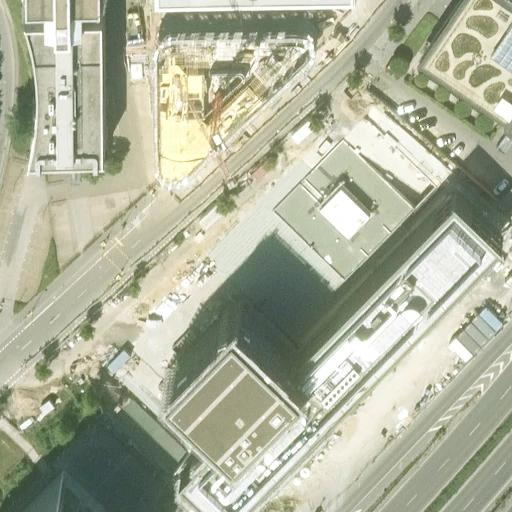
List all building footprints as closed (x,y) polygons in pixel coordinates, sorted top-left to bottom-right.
[(27,0),(28,4),(33,21),(37,38),(39,54),(40,71),(40,91),(36,122),(31,146),(106,144),(105,3),(86,3),(86,0),(27,0)] [(160,65),(155,65),(156,102),(162,102),(162,116),(163,148),(166,155),(172,159),(181,159),(190,154),(197,147),(210,135),(220,124),(224,121),(251,94),(273,73),(285,62),(310,38),(311,31),(309,24),(304,21),(293,20),(293,0),(217,0),(194,1),(178,2),(158,1),(159,12),(159,27),(160,65)] [(511,0),(455,0),(419,54),(505,113),(507,114),(511,117),(511,0)] [(341,184),(320,206),(348,234),(370,212),(341,184)] [(181,468),(226,511),(229,511),(503,231),(457,186),(294,352),(300,359),(296,362),(237,305),(171,372),(229,430),(226,434),(220,428),(181,468)] [(115,410),(106,402),(44,466),(0,509),(0,511),(218,511),(214,507),(181,475),(150,444),(143,437),(115,410)]
